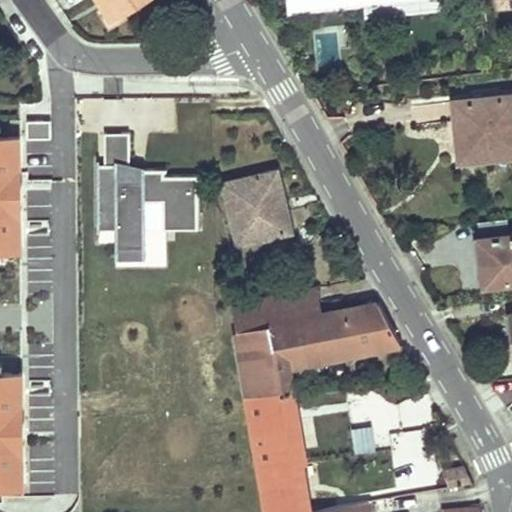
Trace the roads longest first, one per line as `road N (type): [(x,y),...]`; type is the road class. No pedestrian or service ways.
road 1 (residential): [(511,478),(254,41)]
road 2 (unknown): [(60,45),(62,474),(39,502),(0,509)]
road 3 (residential): [(254,41),(217,59),(80,58),(60,45),(29,0)]
